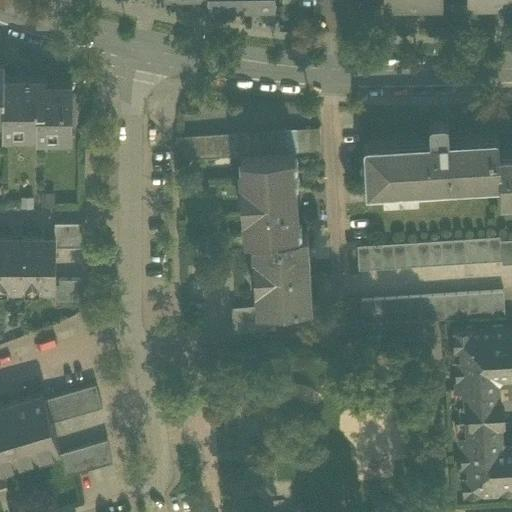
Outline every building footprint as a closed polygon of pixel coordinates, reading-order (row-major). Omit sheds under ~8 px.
[(31,72),(4,72),(4,114),(4,128),(6,128),(6,120),(16,120),(16,121),(21,125),(20,129),(36,129),(36,132),(39,132),(39,124),(50,124),(50,125),(55,129),(55,133),(72,133),(72,79),(45,79),(45,72),(31,72)] [(418,182),(501,177),(499,147),(498,133),(494,129),(463,131),(463,137),(449,137),(449,132),(448,115),(433,116),(429,120),(430,133),(430,139),(400,140),(399,135),(368,137),(364,141),(366,185),(384,184),(418,182)] [(5,129),(20,129),(21,125),(16,121),(16,120),(6,120),(6,128),(5,129)] [(39,132),(55,133),(55,129),(50,125),(50,124),(39,124),(39,132)] [(182,133),(184,156),(241,152),(295,149),(321,148),(320,125),(182,133)] [(511,146),(499,147),(501,177),(502,195),(511,194),(511,146)] [(246,233),(252,233),(300,229),(295,149),(241,152),(242,174),(240,174),(243,212),(245,212),(246,233)] [(418,182),(384,184),(384,191),(418,189),(418,182)] [(69,244),(70,244),(70,220),(69,220),(56,220),(56,233),(56,244),(69,244)] [(84,220),(70,220),(70,244),(84,244),(84,220)] [(308,228),(300,229),(252,233),(253,251),(259,250),(260,266),(254,266),(254,269),(260,268),(261,282),(255,283),(257,303),(257,304),(275,303),(313,301),(311,271),(304,271),(303,247),(309,246),(308,228)] [(8,285),(23,285),(23,233),(0,232),(0,278),(8,278),(8,285)] [(56,233),(23,233),(23,285),(25,285),(25,279),(40,279),(40,285),(56,285),(56,276),(56,244),(56,233)] [(359,267),(502,259),(500,239),(500,235),(358,243),(359,267)] [(511,237),(500,239),(502,259),(502,262),(511,261),(511,237)] [(311,271),(309,246),(303,247),(304,271),(311,271)] [(69,300),(70,300),(69,276),(56,276),(56,285),(56,300),(69,300)] [(84,276),(69,276),(70,300),(83,300),(84,296),(84,276)] [(361,297),(362,321),(505,312),(503,288),(361,297)] [(232,305),(233,330),(277,327),(275,303),(257,304),(257,303),(232,305)] [(458,401),(458,403),(491,401),(489,378),(497,377),(501,372),(511,371),(511,324),(473,327),(473,326),(453,328),(454,347),(461,347),(462,356),(455,356),(456,376),(457,376),(461,386),(462,401),(458,401)] [(493,437),(500,436),(497,377),(489,378),(491,401),(492,413),(493,437)] [(46,395),(52,418),(103,404),(97,381),(46,395)] [(0,403),(0,462),(60,445),(52,418),(46,395),(45,391),(0,403)] [(458,403),(459,415),(492,413),(491,401),(458,403)] [(493,437),(492,413),(459,415),(459,418),(463,417),(464,432),(460,432),(461,442),(460,442),(462,462),(469,462),(469,471),(462,472),(463,491),(483,490),(483,489),(498,488),(498,489),(511,488),(511,439),(505,440),(500,436),(493,437)] [(60,450),(67,472),(113,460),(109,436),(60,450)]
